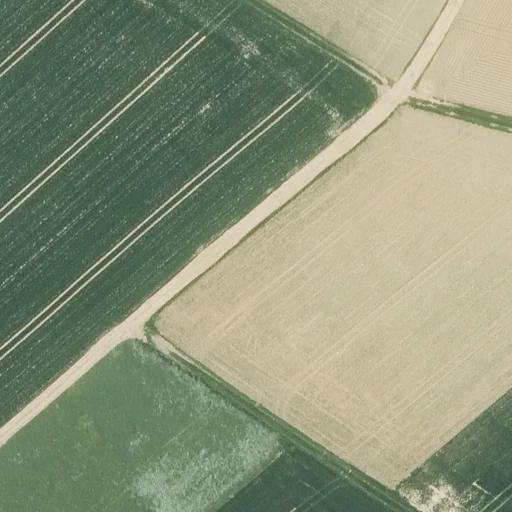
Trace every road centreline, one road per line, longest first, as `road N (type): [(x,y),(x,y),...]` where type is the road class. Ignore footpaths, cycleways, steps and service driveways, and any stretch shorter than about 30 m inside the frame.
road 1 (track): [(400,91),(0,445)]
road 2 (track): [(129,332),(406,511)]
road 3 (track): [(253,0),(400,91)]
